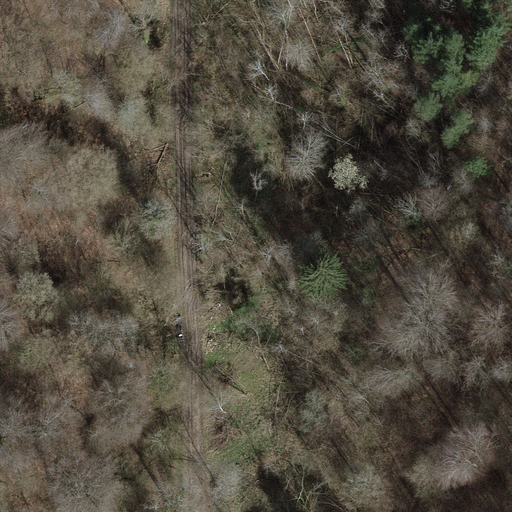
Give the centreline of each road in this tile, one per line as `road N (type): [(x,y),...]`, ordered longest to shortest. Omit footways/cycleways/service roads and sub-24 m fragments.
road 1 (track): [(181,0),(193,511)]
road 2 (track): [(404,511),(475,344),(511,66)]
